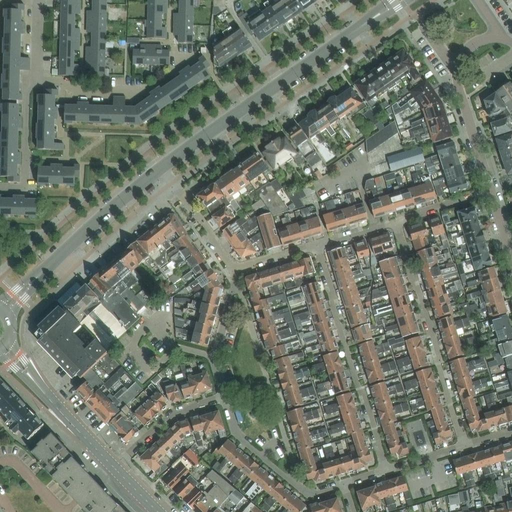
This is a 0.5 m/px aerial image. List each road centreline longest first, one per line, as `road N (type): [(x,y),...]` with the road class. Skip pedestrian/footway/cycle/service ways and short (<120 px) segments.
road 1 (residential): [(387,469),(317,244)]
road 2 (residential): [(462,445),(396,223)]
road 3 (secondary): [(161,167),(335,44)]
road 4 (residential): [(193,58),(146,90),(107,96),(36,80)]
road 5 (residential): [(36,80),(26,87),(24,188),(0,188)]
road 6 (residential): [(313,495),(238,437),(224,397)]
road 7 (residential): [(224,397),(213,357),(236,271)]
road 8 (secondary): [(64,250),(161,167)]
road 9 (residential): [(490,193),(456,73)]
